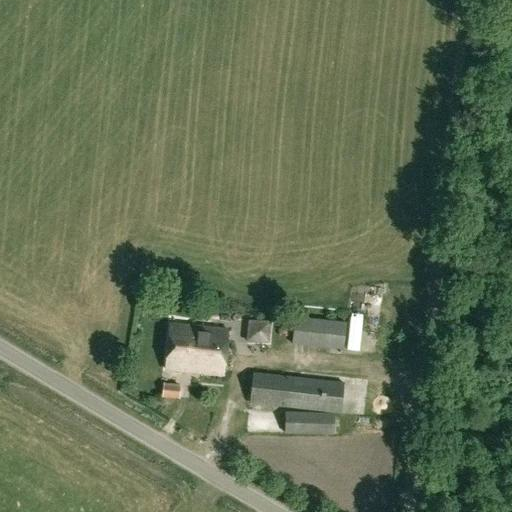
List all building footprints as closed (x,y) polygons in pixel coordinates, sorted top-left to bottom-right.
[(355,356),(370,356),(371,320),(356,319),(355,356)] [(269,345),(271,322),(248,320),(246,344),(269,345)] [(330,349),(343,350),(346,323),(333,322),(330,349)] [(223,376),(228,332),(170,325),(165,370),(223,376)] [(340,414),(343,385),(253,375),(250,404),(340,414)] [(179,398),(180,387),(164,386),(163,397),(179,398)] [(343,435),(343,421),(333,420),(333,415),(286,413),(286,435),(333,436),(333,435),(343,435)]
